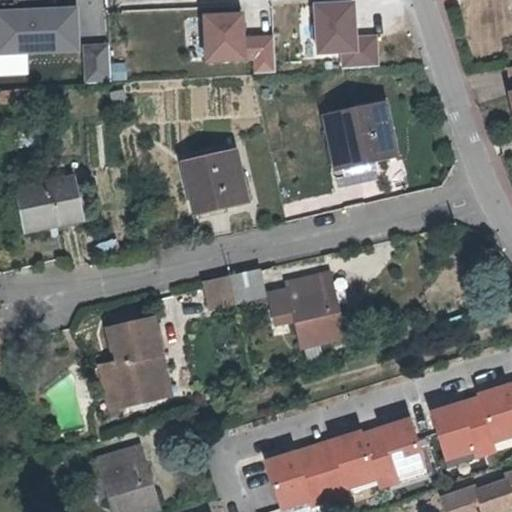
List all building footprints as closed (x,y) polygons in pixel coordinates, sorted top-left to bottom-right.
[(0,8),(0,50),(81,47),(83,83),(111,82),(106,0),(49,0),(50,6),(0,8)] [(350,0),(313,0),(311,0),(314,50),(340,48),(341,66),(376,64),(374,37),(353,38),(350,0)] [(242,13),(207,15),(208,57),(256,56),(256,70),(276,69),(274,36),(245,37),(242,13)] [(20,91),(1,88),(0,92),(0,103),(17,106),(20,91)] [(117,90),(107,92),(112,110),(122,108),(117,90)] [(395,150),(385,103),(325,115),(335,162),(395,150)] [(247,200),(235,150),(184,162),(197,211),(247,200)] [(374,162),(331,167),(333,184),(377,179),(374,162)] [(84,215),(73,173),(18,187),(28,227),(84,215)] [(262,269),(232,275),(237,301),(267,295),(262,269)] [(232,275),(206,281),(212,307),(237,301),(232,275)] [(270,296),(276,325),(296,322),(301,349),(343,340),(331,277),(290,285),(291,292),(270,296)] [(123,324),(147,319),(145,310),(121,315),(123,324)] [(108,362),(117,403),(159,395),(153,366),(163,364),(154,317),(147,319),(123,324),(121,315),(113,316),(115,326),(109,327),(111,336),(111,340),(115,360),(108,362)] [(117,403),(108,362),(101,363),(110,405),(117,403)] [(153,366),(159,395),(169,393),(163,364),(153,366)] [(511,383),(431,410),(445,455),(472,446),(475,451),(494,445),(493,440),(511,432),(511,383)] [(424,464),(409,418),(361,433),(361,430),(266,460),(281,506),(308,498),(311,503),(349,491),(348,486),(375,476),(378,485),(398,479),(396,473),(424,464)] [(122,497),(154,486),(141,444),(108,454),(122,497)] [(511,473),(485,482),(486,488),(455,497),(459,511),(472,511),(491,506),(493,511),(511,504),(511,473)] [(154,486),(122,497),(126,511),(135,511),(159,504),(154,486)]
